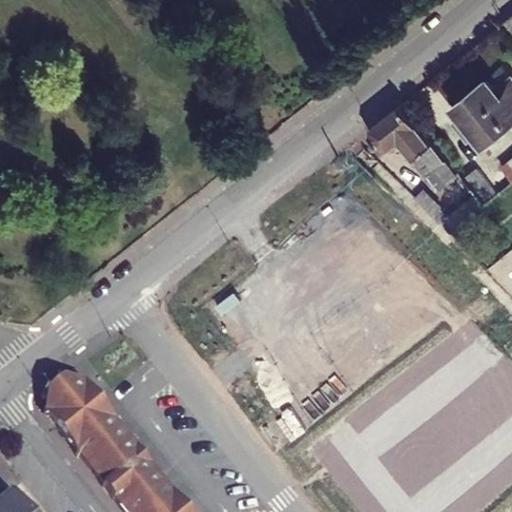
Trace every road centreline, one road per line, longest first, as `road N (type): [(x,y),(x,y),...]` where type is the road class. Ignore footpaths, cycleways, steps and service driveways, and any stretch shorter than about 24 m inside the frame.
road 1 (residential): [(487,0),(119,292)]
road 2 (residential): [(119,292),(292,511)]
road 3 (residential): [(119,292),(0,388)]
road 4 (residential): [(0,393),(95,511)]
